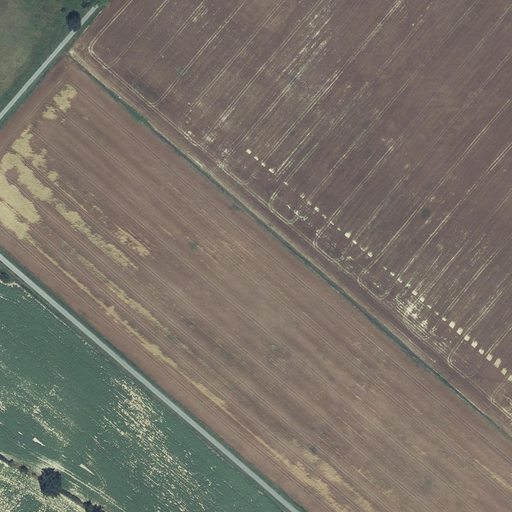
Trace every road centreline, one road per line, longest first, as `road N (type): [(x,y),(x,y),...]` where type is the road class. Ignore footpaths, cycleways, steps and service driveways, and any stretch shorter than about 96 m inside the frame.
road 1 (tertiary): [(295,511),(0,256)]
road 2 (tertiary): [(0,117),(100,0)]
